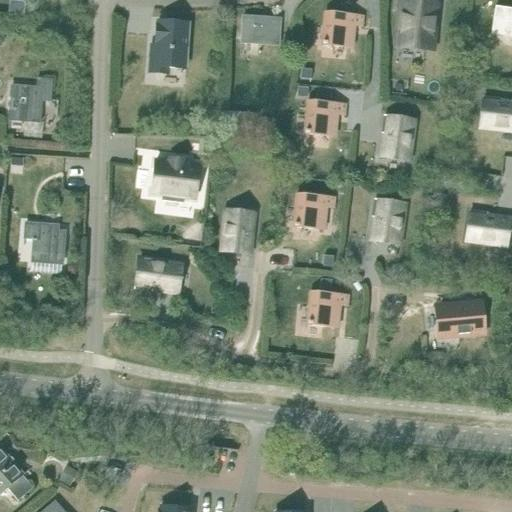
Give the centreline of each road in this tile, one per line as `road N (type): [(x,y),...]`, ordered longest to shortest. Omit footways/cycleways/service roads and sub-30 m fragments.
road 1 (unclassified): [(511,442),(0,383)]
road 2 (track): [(126,511),(135,478),(253,485)]
